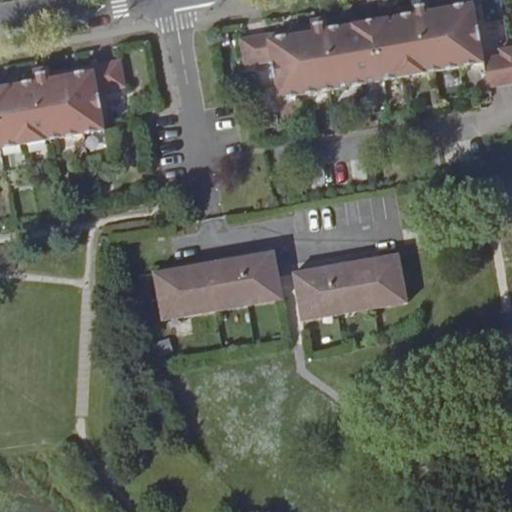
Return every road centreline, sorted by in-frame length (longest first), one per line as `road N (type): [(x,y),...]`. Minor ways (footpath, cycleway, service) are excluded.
road 1 (residential): [(203,162),(172,0)]
road 2 (tertiary): [(0,20),(124,0)]
